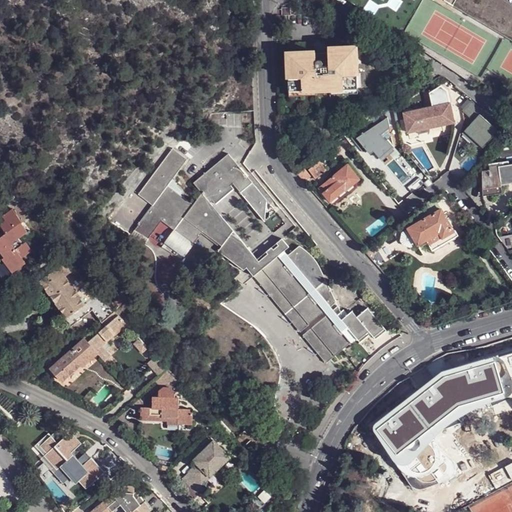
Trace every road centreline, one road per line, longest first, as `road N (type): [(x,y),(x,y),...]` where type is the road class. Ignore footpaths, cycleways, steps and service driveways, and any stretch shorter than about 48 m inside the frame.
road 1 (residential): [(424,344),(271,154),(261,0)]
road 2 (residential): [(0,376),(134,454),(181,511)]
road 3 (residential): [(511,122),(320,0)]
road 4 (tertiary): [(308,511),(332,439),(354,404),(424,344)]
